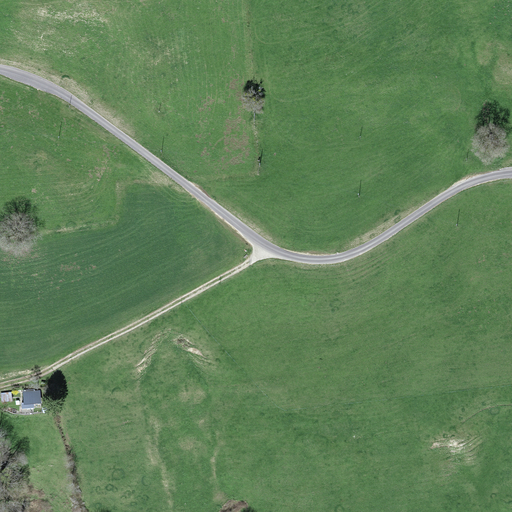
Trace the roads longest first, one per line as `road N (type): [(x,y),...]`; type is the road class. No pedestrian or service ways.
road 1 (unclassified): [(511,172),(457,189),(343,257),(295,258),(266,247),(73,100),(0,69)]
road 2 (track): [(266,247),(143,320),(0,386)]
